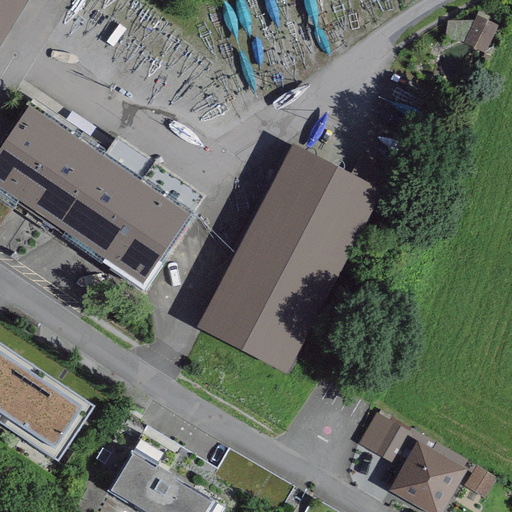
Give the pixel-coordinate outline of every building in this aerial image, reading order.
[(0,0),(0,44),(27,0),(0,0)] [(497,23),(476,14),(474,20),(448,21),(445,39),(464,42),(464,43),(484,52),(497,23)] [(0,142),(0,226),(16,202),(146,288),(209,194),(118,135),(107,152),(28,100),(0,142)] [(292,143),(291,145),(287,143),(224,268),(228,269),(198,328),(289,374),(383,189),(377,187),(386,171),(359,157),(351,173),(292,143)] [(94,404),(0,341),(0,420),(58,459),(94,404)] [(381,409),(379,413),(377,412),(359,444),(396,465),(398,461),(414,433),(410,430),(391,420),(393,416),(381,409)] [(202,492),(217,468),(148,425),(108,489),(145,511),(211,511),(218,501),(202,492)] [(443,511),(467,470),(472,473),(465,485),(485,498),(498,477),(478,464),(478,465),(411,428),(410,430),(414,433),(398,461),(401,462),(396,471),(399,473),(389,491),(426,511),(443,511)] [(213,474),(278,511),(279,511),(295,486),(229,448),(217,468),(213,474)] [(340,511),(314,497),(304,511),(340,511)]
